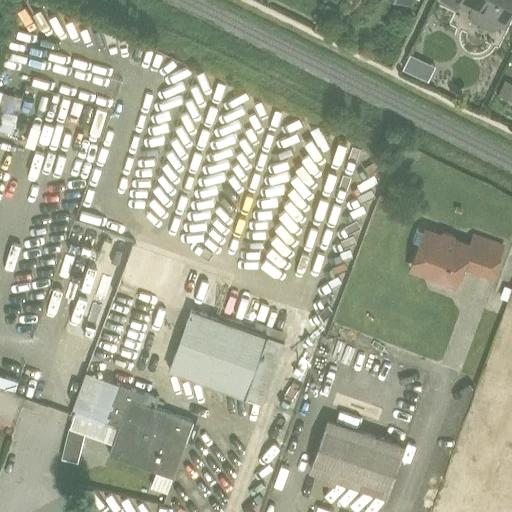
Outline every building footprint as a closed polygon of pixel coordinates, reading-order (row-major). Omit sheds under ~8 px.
[(511,12),(511,0),(461,0),(459,4),(475,12),(472,18),(499,31),(502,25),(506,27),(511,12)] [(410,55),(404,69),(416,74),(423,60),(410,55)] [(511,82),(506,79),(498,96),(511,102),(511,82)] [(0,126),(16,128),(18,109),(20,109),(22,93),(0,90),(0,126)] [(419,246),(409,270),(457,289),(465,268),(495,280),(508,248),(474,234),(471,241),(435,227),(437,222),(424,216),(420,227),(426,229),(419,246)] [(419,246),(426,229),(420,227),(418,226),(411,243),(419,246)] [(243,328),(192,310),(170,371),(246,398),(268,337),(243,328)] [(243,328),(268,337),(246,398),(261,404),(286,333),(246,319),(243,328)] [(26,363),(12,358),(5,377),(19,383),(26,363)] [(77,413),(105,423),(120,384),(87,372),(73,411),(77,413)] [(114,445),(111,455),(174,478),(195,421),(157,407),(160,397),(135,388),(120,429),(114,445)] [(114,445),(120,429),(105,423),(77,413),(72,429),(85,434),(114,445)] [(407,445),(329,417),(310,469),(388,497),(407,445)] [(85,434),(72,429),(64,458),(77,461),(85,434)]
